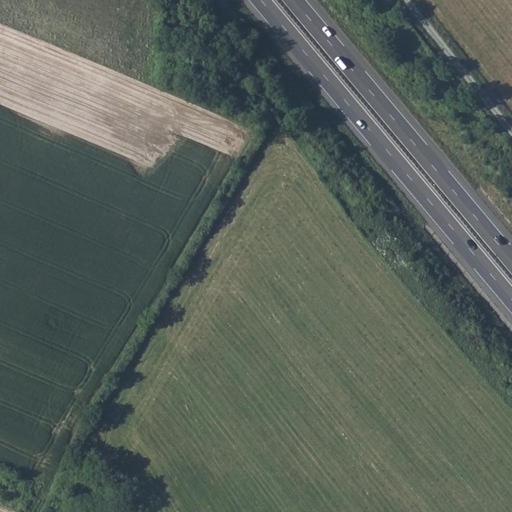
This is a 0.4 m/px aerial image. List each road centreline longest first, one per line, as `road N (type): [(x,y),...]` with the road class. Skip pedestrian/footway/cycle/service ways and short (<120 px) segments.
road 1 (motorway): [(260,0),(511,299)]
road 2 (motorway): [(511,259),(293,0)]
road 3 (track): [(511,132),(404,0)]
